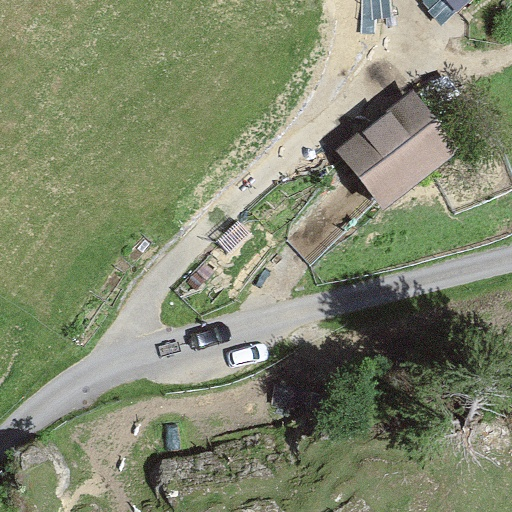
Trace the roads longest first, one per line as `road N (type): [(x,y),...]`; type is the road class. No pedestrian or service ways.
road 1 (unclassified): [(511,266),(243,327),(138,361),(51,405),(0,455)]
road 2 (track): [(422,57),(201,251),(148,311),(154,356)]
